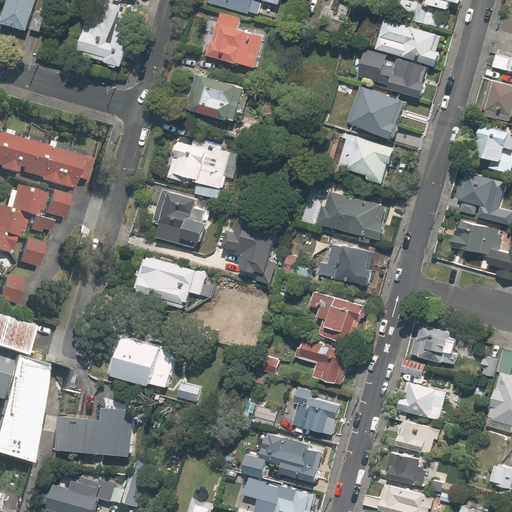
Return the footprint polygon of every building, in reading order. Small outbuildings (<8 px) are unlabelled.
[(14,30),(16,24),(44,32),(49,13),(38,11),(40,0),(10,0),(3,27),(14,30)] [(214,0),(214,1),(254,13),(254,12),(262,14),(266,0),(270,0),(284,4),(285,0),(214,0)] [(450,19),(435,14),(437,7),(413,0),(405,0),(404,8),(419,13),(418,19),(448,28),(450,19)] [(321,3),(316,21),(330,25),(329,29),(347,34),(354,12),(321,3)] [(121,67),(121,64),(126,66),(140,16),(122,11),(118,22),(96,16),(86,48),(90,50),(89,54),(108,59),(108,60),(114,62),(114,65),(121,67)] [(213,54),(261,67),(269,35),(241,27),(244,18),(224,12),(213,54)] [(441,49),(445,34),(391,17),(381,46),(441,66),(446,51),(441,49)] [(496,66),(511,70),(511,68),(511,56),(499,53),(496,66)] [(392,88),(426,98),(434,68),(400,58),(396,73),(390,71),(393,62),(381,59),(378,68),(377,75),(389,78),(394,80),(392,88)] [(250,87),(207,75),(198,108),(241,120),(250,87)] [(487,109),(511,115),(511,83),(494,79),(487,109)] [(407,100),(367,86),(354,121),(399,137),(403,123),(399,122),(407,100)] [(231,134),(252,140),(256,125),(235,119),(231,134)] [(511,132),(482,124),(475,153),(507,161),(511,147),(511,146),(511,132)] [(6,128),(4,133),(0,131),(1,127),(0,126),(0,164),(2,165),(2,168),(18,173),(20,166),(27,140),(14,136),(15,131),(6,128)] [(397,163),(401,147),(349,133),(347,138),(350,139),(342,167),(372,175),(371,178),(389,183),(395,163),(397,163)] [(225,187),(236,151),(225,148),(226,146),(186,134),(172,177),(194,184),(196,176),(202,178),(201,180),(225,187)] [(29,135),(28,140),(27,140),(20,166),(23,167),(22,171),(41,177),(50,146),(43,144),(44,139),(29,135)] [(87,151),(51,141),(50,146),(41,177),(44,177),(43,180),(72,189),(73,186),(76,187),(79,178),(88,181),(95,158),(86,156),(87,151)] [(506,180),(473,172),(463,209),(479,213),(481,204),(484,205),(482,214),(490,216),(492,207),(499,208),(506,180)] [(11,190),(7,207),(12,208),(30,213),(36,215),(38,216),(40,211),(44,212),(49,193),(18,185),(16,191),(11,190)] [(65,219),(71,195),(53,190),(47,214),(65,219)] [(161,236),(200,248),(203,239),(208,241),(213,223),(208,221),(214,201),(175,190),(161,236)] [(330,190),(321,223),(386,240),(390,223),(382,220),(386,205),(330,190)] [(0,204),(0,230),(18,236),(19,237),(21,231),(24,232),(30,213),(12,208),(7,207),(0,204)] [(38,216),(36,215),(31,229),(41,232),(42,229),(51,231),(54,221),(38,216)] [(508,230),(464,220),(458,244),(502,255),(508,230)] [(13,251),(18,236),(0,230),(0,249),(10,253),(11,250),(13,251)] [(46,243),(27,238),(20,262),(39,267),(46,243)] [(371,269),(375,250),(336,243),(333,263),(326,262),(324,273),(374,282),(377,270),(371,269)] [(511,276),(511,251),(506,250),(500,273),(511,276)] [(141,288),(192,303),(196,290),(204,293),(211,272),(151,255),(141,288)] [(287,270),(314,277),(316,270),(299,266),(301,257),(291,255),(287,270)] [(24,281),(6,276),(0,298),(18,304),(24,281)] [(285,290),(295,293),(298,281),(288,279),(285,290)] [(359,342),(369,304),(317,290),(311,312),(327,316),(323,332),(359,342)] [(258,304),(256,312),(247,310),(243,327),(251,329),(249,339),(261,342),(270,308),(258,304)] [(0,349),(15,354),(26,357),(37,325),(0,314),(0,349)] [(417,353),(448,361),(451,351),(457,352),(460,340),(454,339),(455,334),(424,326),(417,353)] [(183,349),(132,334),(121,373),(160,385),(162,380),(173,383),(183,349)] [(349,383),(358,350),(308,337),(302,357),(321,362),(317,375),(349,383)] [(511,349),(507,348),(501,369),(506,370),(511,371),(511,349)] [(0,397),(2,398),(15,354),(0,349),(0,397)] [(26,357),(15,354),(2,398),(0,407),(0,456),(35,464),(51,364),(26,357)] [(263,368),(280,373),(284,358),(266,354),(263,368)] [(486,373),(496,376),(501,359),(491,356),(490,359),(487,358),(484,367),(487,368),(486,373)] [(404,373),(425,378),(428,363),(407,359),(404,373)] [(511,428),(511,371),(506,370),(491,423),(511,428)] [(445,417),(451,388),(412,380),(406,409),(445,417)] [(179,395),(201,401),(205,387),(183,381),(179,395)] [(336,433),(344,404),(315,396),(317,390),(303,386),(299,401),(301,402),(296,422),(336,433)] [(68,414),(64,449),(137,455),(141,408),(109,406),(108,417),(68,414)] [(254,422),(277,428),(281,412),(259,406),(254,422)] [(441,440),(444,429),(410,419),(403,444),(435,453),(439,439),(441,440)] [(281,472),(319,482),(327,452),(311,448),(313,443),(271,432),(265,456),(252,452),(246,473),(267,478),(271,461),(283,464),(281,472)] [(392,476),(425,485),(431,466),(423,463),(424,459),(397,451),(393,465),(395,466),(392,476)] [(153,465),(139,461),(125,502),(139,507),(153,465)] [(495,484),(511,487),(511,465),(500,463),(496,479),(495,484)] [(254,476),(250,491),(263,495),(258,511),(317,511),(318,509),(316,509),(320,494),(254,476)] [(495,484),(496,479),(485,476),(483,486),(493,489),(495,484)] [(434,488),(444,490),(446,481),(436,478),(434,488)] [(382,508),(396,511),(431,511),(436,497),(390,483),(382,508)] [(455,494),(445,491),(442,498),(452,501),(455,494)] [(497,511),(466,503),(463,511),(497,511)]
